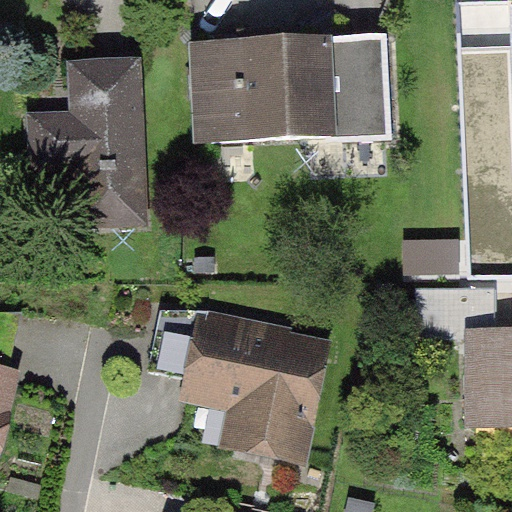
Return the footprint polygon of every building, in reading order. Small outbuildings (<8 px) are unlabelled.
[(385,48),(200,57),(205,148),(390,139),(385,48)] [(32,220),(150,214),(142,50),(24,55),(32,220)] [(458,245),(406,245),(407,276),(459,275),(458,245)] [(472,426),(511,425),(511,337),(496,337),(496,293),(420,293),(420,339),(472,339),(472,426)] [(234,444),(301,458),(324,353),(208,329),(211,315),(163,313),(151,374),(196,384),(194,395),(241,406),(234,444)] [(0,377),(0,460),(20,383),(0,377)]
